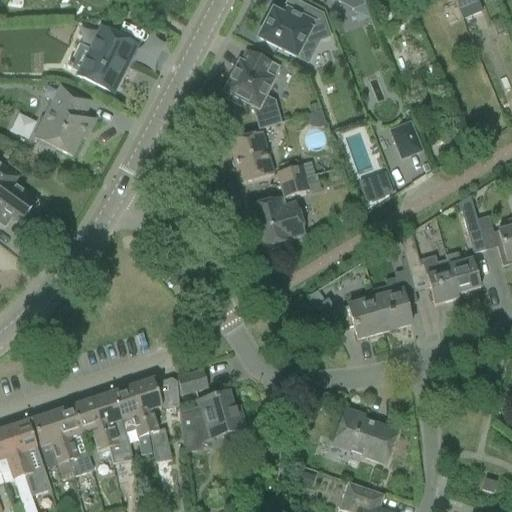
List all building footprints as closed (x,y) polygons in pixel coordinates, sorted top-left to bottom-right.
[(326,0),(329,1),(330,0),(338,4),(352,12),(364,7),(360,0),(326,0)] [(452,0),(454,5),(461,21),(481,13),(475,0),(452,0)] [(258,40),(294,59),(301,45),(305,47),(329,39),(321,17),(305,8),(299,20),(285,12),(281,19),(272,14),(258,40)] [(126,68),(136,48),(100,30),(76,79),(112,96),(120,79),(117,77),(123,66),(126,68)] [(278,70),(244,52),(244,53),(245,54),(239,65),(238,64),(223,94),(226,95),(223,101),(240,109),(243,104),(251,108),(258,131),(279,125),(273,104),(263,99),(278,70)] [(88,134),(94,122),(84,116),(90,104),(59,89),(33,140),(71,159),(84,132),(88,134)] [(400,161),(419,153),(408,127),(390,135),(400,161)] [(239,187),(240,186),(272,177),(260,135),(227,144),(239,187)] [(310,165),(302,168),(305,180),(313,178),(310,165)] [(280,187),(305,180),(302,168),(276,175),(280,187)] [(15,180),(0,169),(0,227),(4,230),(11,219),(19,225),(34,204),(10,187),(15,180)] [(313,178),(305,180),(309,193),(309,194),(319,191),(315,177),(313,178)] [(376,180),(358,186),(365,206),(383,199),(391,196),(384,177),(376,180)] [(283,200),(309,193),(305,180),(280,187),(283,200)] [(460,204),(457,206),(466,237),(479,233),(476,222),(469,199),(460,204)] [(281,208),(279,200),(246,210),(258,252),(291,243),(290,241),(303,237),(294,204),(281,208)] [(487,219),(476,222),(479,233),(479,234),(490,231),(487,219)] [(498,241),(493,242),(496,250),(501,269),(507,267),(506,264),(511,262),(511,221),(506,224),(508,231),(496,235),(498,241)] [(409,234),(398,240),(398,242),(406,272),(419,269),(421,268),(424,279),(433,308),(457,301),(456,297),(455,297),(445,262),(445,263),(435,265),(434,260),(418,265),(409,235),(409,234)] [(455,255),(444,259),(445,263),(445,262),(455,297),(456,297),(479,291),(470,262),(458,265),(455,255)] [(383,335),(410,328),(404,308),(416,306),(407,273),(393,276),(394,280),(384,283),(385,288),(371,292),(374,302),(383,335)] [(316,293),(308,299),(315,310),(323,304),(316,293)] [(383,335),(374,302),(334,313),(326,302),(323,304),(315,310),(334,339),(346,331),(352,330),(356,343),(383,335)] [(202,373),(176,380),(181,398),(207,390),(202,373)] [(152,383),(131,390),(147,437),(149,436),(153,466),(169,463),(171,463),(163,432),(156,434),(150,413),(161,409),(162,413),(178,411),(175,385),(170,382),(153,388),(152,383)] [(131,390),(111,397),(120,423),(124,435),(134,432),(135,434),(137,440),(139,459),(150,457),(147,437),(131,390)] [(194,412),(179,416),(182,454),(196,453),(199,449),(199,444),(219,438),(223,437),(224,442),(240,437),(239,432),(243,431),(239,418),(237,409),(231,411),(227,395),(197,404),(198,409),(199,414),(194,415),(194,412)] [(111,397),(91,403),(107,451),(108,451),(112,468),(131,464),(126,442),(125,437),(124,435),(120,423),(111,397)] [(91,403),(71,410),(80,437),(91,433),(98,454),(107,451),(91,403)] [(68,411),(51,417),(67,464),(71,476),(72,479),(90,473),(87,457),(80,437),(71,410),(68,411)] [(383,468),(395,434),(361,423),(363,418),(345,412),(332,450),(383,468)] [(51,417),(30,424),(39,450),(46,470),(56,467),(61,479),(71,476),(67,464),(51,417)] [(27,425),(6,432),(24,487),(29,500),(30,499),(49,493),(35,452),(27,425)] [(6,432),(0,433),(0,480),(2,486),(11,483),(21,511),(33,511),(30,499),(29,500),(24,487),(6,432)] [(302,475),(298,486),(310,490),(314,479),(302,475)] [(492,496),(495,485),(484,481),(480,493),(492,496)] [(377,511),(383,498),(347,486),(338,511),(377,511)]
